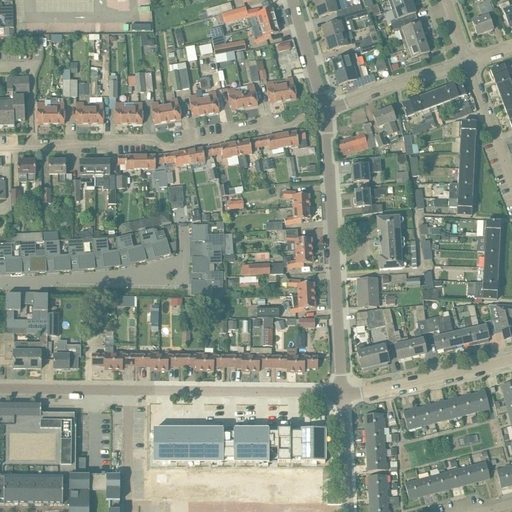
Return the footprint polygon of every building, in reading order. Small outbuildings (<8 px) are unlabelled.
[(340,8),(338,0),(336,0),(316,6),(319,18),(329,15),(337,13),(336,12),(340,11),(339,8),(340,8)] [(393,0),(389,2),(392,11),(413,4),(411,0),(393,0)] [(490,0),(481,0),(483,4),(478,6),(482,19),(472,22),(477,36),(493,31),(487,15),(492,13),(493,15),(494,15),(489,3),(491,2),(490,0)] [(511,7),(510,8),(508,2),(499,5),(502,15),(504,14),(508,25),(509,25),(510,28),(511,26),(511,7)] [(232,11),(230,3),(205,10),(206,12),(198,14),(200,20),(232,11)] [(344,9),(346,16),(362,11),(360,4),(344,9)] [(391,22),(393,28),(416,20),(414,14),(416,14),(413,4),(392,11),(395,20),(391,22)] [(373,5),(367,7),(371,18),(381,15),(377,5),(373,6),(373,5)] [(245,7),(218,15),(221,23),(225,22),(225,23),(244,18),(245,19),(248,19),(250,18),(253,28),(260,26),(264,24),(269,23),(275,21),(272,9),(260,13),(259,9),(258,9),(258,10),(247,12),(245,7)] [(367,10),(362,11),(346,16),(348,22),(369,15),(368,12),(367,10)] [(416,20),(393,28),(394,33),(399,31),(402,41),(423,34),(419,24),(421,24),(421,23),(418,25),(416,20)] [(253,28),(251,28),(254,39),(256,44),(267,40),(267,41),(267,40),(271,39),(270,36),(279,33),(275,21),(269,23),(264,24),(260,26),(253,28)] [(326,40),(349,33),(347,26),(345,26),(343,22),(322,28),(326,40)] [(378,42),(375,34),(375,33),(375,32),(373,26),(367,28),(371,38),(370,39),(369,38),(353,43),(355,50),(359,49),(379,43),(378,42)] [(180,30),(174,32),(178,46),(184,44),(180,30)] [(384,31),(375,34),(378,42),(378,41),(386,39),(384,31)] [(349,33),(326,40),(329,52),(352,45),(351,40),(345,41),(343,35),(349,33)] [(406,51),(426,44),(423,34),(402,41),(406,51)] [(224,36),(212,39),(214,47),(215,56),(227,54),(235,52),(241,51),(246,50),(244,42),(225,45),(224,36)] [(379,43),(359,49),(361,54),(380,48),(379,43)] [(426,44),(406,51),(409,60),(404,62),(406,67),(429,59),(427,54),(429,53),(426,44)] [(194,47),(186,48),(186,50),(187,55),(188,63),(197,61),(196,57),(194,48),(194,47)] [(237,60),(235,52),(227,54),(228,62),(237,60)] [(332,62),(336,74),(360,67),(356,55),(332,62)] [(395,57),(388,59),(392,69),(398,66),(395,57)] [(259,82),(255,61),(248,63),(249,68),(248,68),(251,84),(259,82)] [(185,64),(177,65),(182,91),(190,90),(185,64)] [(182,91),(177,65),(169,66),(170,73),(169,73),(173,93),(182,91)] [(490,71),(495,86),(510,80),(504,65),(490,71)] [(363,78),(360,67),(336,74),(339,86),(349,83),(349,86),(357,83),(358,89),(375,82),(373,75),(363,78)] [(267,80),(265,71),(258,72),(260,81),(267,80)] [(135,77),(136,94),(145,93),(143,74),(135,75),(135,77)] [(153,92),(151,74),(144,74),(145,87),(146,93),(153,92)] [(209,78),(200,79),(201,91),(211,89),(209,78)] [(285,81),(279,82),(280,86),(283,102),(296,100),(292,79),(285,81)] [(511,95),(511,86),(510,80),(495,86),(501,100),(511,95)] [(273,83),(266,84),(270,104),(283,102),(280,86),(279,82),(273,83)] [(460,82),(446,88),(451,102),(453,106),(455,113),(462,110),(458,99),(466,96),(460,82)] [(89,85),(79,85),(79,96),(89,96),(89,85)] [(248,92),(242,93),(244,109),(258,106),(254,86),(247,88),(248,92)] [(453,106),(451,102),(446,88),(431,93),(436,107),(442,105),(445,111),(453,107),(453,106)] [(231,111),(244,109),(242,93),(236,94),(235,90),(227,91),(231,111)] [(203,100),(206,116),(219,113),(216,93),(208,94),(209,99),(203,100)] [(427,95),(416,99),(422,113),(436,107),(431,93),(428,94),(427,95)] [(511,95),(501,100),(506,115),(511,112),(511,95)] [(24,96),(11,97),(11,99),(0,99),(0,127),(15,127),(14,122),(25,121),(24,96)] [(193,118),(206,116),(203,100),(197,101),(196,97),(189,98),(191,108),(193,118)] [(51,99),(51,109),(51,125),(64,125),(64,104),(57,104),(57,99),(51,99)] [(407,118),(422,113),(416,99),(402,104),(407,118)] [(171,106),(165,107),(168,122),(181,120),(179,110),(177,100),(170,101),(171,106)] [(154,125),(168,122),(165,107),(159,108),(158,103),(151,105),(153,115),(154,125)] [(37,125),(51,125),(51,109),(45,109),(45,104),(37,104),(37,125)] [(90,125),(90,109),(84,109),(84,104),(76,104),(76,125),(90,125)] [(90,125),(103,125),(103,115),(103,104),(96,104),(96,109),(90,109),(90,125)] [(115,104),(115,125),(129,125),(129,109),(129,104),(115,104)] [(135,109),(129,109),(129,125),(142,125),(142,104),(135,104),(135,109)] [(455,113),(457,119),(472,113),(470,107),(462,110),(455,113)] [(395,121),(390,108),(373,115),(378,129),(385,126),(388,136),(399,133),(394,122),(395,121)] [(436,127),(430,113),(423,116),(428,130),(436,127)] [(428,130),(426,123),(411,129),(413,135),(428,130)] [(461,123),(460,138),(475,139),(476,123),(461,123)] [(373,138),(371,124),(363,125),(363,129),(363,131),(357,134),(358,137),(337,143),(341,157),(375,147),(373,138)] [(304,131),(282,135),(284,148),(297,146),(298,150),(307,149),(306,139),(304,131)] [(270,151),(284,148),(282,135),(258,139),(260,148),(269,147),(270,151)] [(387,146),(383,135),(375,138),(379,149),(387,146)] [(404,147),(412,146),(410,136),(403,137),(404,147)] [(460,138),(459,154),(474,155),(475,139),(460,138)] [(245,156),(252,155),(252,152),(251,150),(260,148),(258,139),(257,140),(243,142),(239,143),(235,144),(237,157),(240,169),(247,168),(245,156)] [(237,157),(235,144),(212,148),(213,156),(222,155),(223,160),(237,157)] [(412,146),(404,147),(405,155),(407,155),(413,155),(412,146)] [(213,156),(212,148),(188,152),(191,166),(205,163),(204,158),(213,156)] [(173,155),(164,155),(165,164),(175,163),(176,168),(191,166),(188,152),(173,155)] [(474,170),(474,155),(459,154),(459,169),(474,170)] [(155,156),(141,157),(141,170),(155,170),(155,165),(165,164),(164,155),(155,156)] [(141,157),(118,157),(118,165),(126,165),(126,170),(141,170),(141,157)] [(296,177),(293,157),(286,159),(289,178),(296,177)] [(381,173),(380,158),(363,159),(353,160),(353,167),(354,183),(369,182),(368,174),(381,173)] [(411,167),(418,167),(416,158),(410,159),(411,167)] [(273,169),(272,160),(262,162),(264,171),(273,169)] [(35,175),(35,161),(19,162),(19,169),(18,169),(18,170),(19,170),(19,183),(35,183),(35,175)] [(72,181),(71,181),(71,175),(65,175),(65,161),(49,161),(49,176),(57,176),(57,184),(65,184),(72,184),(72,181)] [(86,184),(86,188),(95,188),(95,186),(95,161),(80,161),(80,177),(81,177),(81,181),(72,181),(72,184),(72,203),(78,203),(78,189),(81,189),(81,184),(86,184)] [(108,190),(109,190),(109,176),(109,161),(95,161),(95,186),(103,186),(103,191),(108,190)] [(264,172),(262,161),(254,162),(256,173),(264,172)] [(412,178),(419,177),(419,174),(418,169),(418,167),(411,167),(412,178)] [(217,180),(215,169),(209,171),(211,182),(217,180)] [(458,185),(473,186),(474,170),(459,169),(458,185)] [(160,180),(158,180),(159,181),(159,189),(161,189),(162,191),(165,190),(165,189),(167,188),(167,185),(166,174),(166,172),(160,172),(160,175),(160,180)] [(408,179),(407,172),(395,173),(396,185),(409,183),(408,179)] [(120,177),(116,177),(116,190),(127,190),(127,177),(120,177)] [(473,186),(458,185),(449,185),(449,192),(458,193),(457,200),(472,201),(473,186)] [(226,186),(219,187),(221,198),(229,196),(226,186)] [(182,187),(168,189),(169,203),(183,202),(182,187)] [(355,199),(354,199),(354,204),(356,205),(356,208),(361,208),(366,207),(370,207),(370,206),(369,197),(379,196),(379,197),(386,196),(386,188),(379,189),(379,190),(369,191),(369,190),(365,191),(355,192),(355,199)] [(51,204),(51,189),(42,189),(42,204),(51,204)] [(260,191),(261,199),(275,198),(274,189),(260,191)] [(415,198),(422,199),(421,190),(414,191),(415,198)] [(20,191),(12,191),(12,207),(20,207),(20,191)] [(293,198),(294,208),(309,207),(309,195),(296,196),(295,192),(295,193),(284,192),(283,198),(293,198)] [(424,209),(422,199),(415,198),(417,210),(424,209)] [(471,217),(472,201),(457,200),(449,200),(448,208),(457,208),(456,216),(471,217)] [(382,206),(370,206),(370,207),(371,214),(382,212),(382,206)] [(310,220),(309,207),(294,208),(294,218),(285,219),(285,225),(301,223),(301,220),(310,220)] [(199,210),(191,211),(193,222),(201,221),(199,210)] [(402,269),(399,217),(377,218),(377,232),(378,232),(379,241),(375,242),(374,242),(373,243),(373,244),(374,244),(374,245),(374,246),(374,247),(375,248),(379,247),(379,257),(380,271),(402,269)] [(485,232),(485,237),(500,238),(501,223),(486,222),(485,232)] [(130,223),(121,225),(124,234),(132,232),(130,223)] [(277,231),(282,231),(282,223),(266,224),(266,232),(277,231)] [(419,226),(421,237),(428,236),(427,225),(419,226)] [(202,242),(202,250),(221,249),(225,249),(224,243),(224,235),(207,236),(207,226),(191,226),(191,242),(202,242)] [(153,229),(140,233),(144,251),(152,249),(155,259),(171,255),(166,239),(157,242),(153,229)] [(282,231),(277,231),(277,243),(288,244),(288,243),(296,244),(296,252),(312,252),(311,239),(298,240),(298,230),(282,231)] [(12,238),(12,243),(43,242),(43,236),(43,235),(42,235),(42,233),(12,235),(12,238)] [(58,233),(43,233),(43,235),(43,236),(43,242),(58,241),(58,235),(58,233)] [(128,255),(131,265),(146,261),(144,251),(142,245),(133,248),(130,235),(116,238),(118,251),(119,257),(128,255)] [(485,237),(484,253),(499,254),(500,238),(485,237)] [(93,254),(94,259),(103,258),(104,269),(120,267),(119,257),(118,251),(109,252),(107,239),(92,240),(93,254)] [(69,255),(70,261),(78,260),(79,271),(95,270),(94,259),(93,254),(84,254),(83,240),(73,240),(68,241),(69,255)] [(45,257),(46,262),(54,262),(54,272),(70,272),(70,261),(69,255),(60,256),(59,241),(45,242),(45,257)] [(422,242),(423,250),(431,250),(429,241),(422,242)] [(11,244),(0,244),(0,264),(6,264),(6,274),(22,274),(22,263),(21,243),(21,258),(12,258),(11,244)] [(35,243),(21,243),(22,263),(30,263),(30,274),(46,273),(46,262),(45,257),(36,257),(35,243)] [(221,250),(221,249),(202,250),(202,258),(192,258),(192,274),(209,273),(208,264),(222,264),(221,250)] [(431,250),(423,250),(425,261),(432,260),(431,250)] [(312,264),(312,252),(296,252),(297,262),(290,263),(290,257),(282,258),(284,268),(288,267),(288,269),(304,267),(304,264),(312,264)] [(484,253),(483,268),(498,269),(499,254),(484,253)] [(270,276),(269,264),(248,265),(248,266),(242,266),(242,277),(270,276)] [(477,268),(476,284),(483,284),(498,285),(498,269),(483,268),(483,269),(477,268)] [(424,273),(425,281),(432,281),(431,272),(424,273)] [(191,289),(191,297),(207,297),(207,288),(222,288),(223,273),(209,273),(192,274),(192,275),(202,274),(202,281),(191,281),(191,289)] [(258,289),(258,277),(234,279),(235,290),(240,290),(240,288),(252,287),(252,289),(258,289)] [(420,287),(419,279),(406,280),(406,288),(420,287)] [(299,297),(314,296),(314,284),(301,284),(300,280),(300,281),(288,281),(288,287),(298,288),(299,297)] [(358,294),(377,293),(376,280),(357,281),(358,294)] [(432,281),(425,281),(427,291),(434,290),(432,281)] [(467,283),(467,299),(482,300),(497,300),(498,285),(483,284),(467,283)] [(434,290),(427,291),(422,292),(422,301),(439,302),(438,290),(434,290)] [(377,293),(358,294),(359,308),(378,307),(377,293)] [(5,329),(5,334),(14,335),(26,335),(26,321),(14,321),(14,311),(21,312),(21,295),(6,295),(6,298),(5,311),(5,329)] [(26,329),(26,335),(47,335),(48,315),(48,296),(33,295),(33,312),(33,321),(26,321),(26,329)] [(292,307),(289,308),(290,314),(306,312),(306,309),(315,308),(314,296),(299,297),(291,297),(292,307)] [(394,296),(385,296),(386,304),(395,304),(394,296)] [(115,297),(115,307),(136,308),(137,297),(115,297)] [(167,299),(167,312),(180,313),(181,300),(167,299)] [(511,307),(489,306),(492,322),(493,322),(500,320),(505,340),(504,340),(504,341),(511,338),(511,307)] [(423,307),(416,307),(416,309),(417,322),(425,322),(425,321),(424,308),(423,307)] [(466,331),(460,333),(463,346),(473,343),(474,346),(476,345),(467,307),(462,307),(464,314),(462,314),(466,331)] [(474,307),(467,307),(476,345),(479,345),(478,342),(481,341),(484,344),(488,343),(488,340),(489,340),(488,336),(496,334),(493,322),(492,322),(485,323),(485,327),(479,328),(476,317),(474,311),(474,307)] [(368,320),(367,320),(368,327),(368,331),(385,327),(381,311),(381,310),(373,312),(368,312),(368,320)] [(390,310),(381,311),(385,327),(393,325),(390,310)] [(368,312),(355,314),(356,328),(368,327),(367,320),(368,320),(368,312)] [(442,314),(442,316),(443,318),(450,351),(453,351),(452,348),(463,346),(460,333),(453,334),(450,322),(449,317),(448,312),(442,314)] [(47,335),(47,337),(51,337),(58,337),(58,315),(48,315),(47,335)] [(427,320),(426,320),(428,334),(439,331),(440,337),(433,339),(437,352),(447,349),(448,352),(450,351),(444,324),(443,318),(442,316),(427,320)] [(273,320),(263,320),(263,347),(272,347),(273,320)] [(285,329),(282,321),(274,324),(277,332),(285,329)] [(415,342),(408,343),(412,358),(426,355),(423,345),(422,340),(421,340),(420,336),(419,331),(418,332),(413,333),(415,342)] [(395,337),(393,337),(395,344),(395,346),(398,361),(412,358),(408,343),(407,338),(400,340),(399,332),(394,333),(395,337)] [(13,370),(27,370),(27,346),(20,346),(20,343),(14,343),(14,335),(5,334),(4,334),(4,344),(6,344),(5,357),(13,357),(13,370)] [(27,346),(27,370),(41,370),(41,357),(47,357),(47,361),(47,355),(47,337),(47,335),(40,335),(40,344),(34,343),(34,346),(27,346)] [(113,336),(105,336),(105,349),(113,349),(113,336)] [(54,360),(54,370),(69,370),(69,369),(77,369),(78,358),(80,358),(80,346),(67,346),(67,342),(57,342),(57,355),(54,355),(54,360)] [(368,368),(375,367),(371,349),(364,351),(363,345),(356,346),(361,370),(363,369),(363,371),(365,372),(368,371),(369,370),(368,368)] [(384,346),(371,349),(375,367),(381,365),(382,366),(383,368),(386,367),(387,365),(387,364),(388,363),(384,346)] [(205,355),(205,372),(213,372),(213,368),(227,368),(228,358),(217,358),(217,356),(213,356),(213,349),(205,349),(205,355)] [(287,373),(296,373),(296,355),(296,349),(287,349),(287,356),(284,356),(284,358),(273,358),(273,368),(287,368),(287,373)] [(105,371),(114,371),(114,354),(102,354),(102,356),(92,356),(92,366),(105,366),(105,371)] [(114,354),(114,371),(122,371),(122,366),(136,367),(137,357),(126,357),(126,354),(114,354)] [(150,371),(159,371),(159,355),(147,355),(147,357),(137,357),(136,367),(150,367),(150,371)] [(168,367),(182,367),(182,357),(171,357),(172,355),(159,355),(159,371),(168,371),(168,367)] [(182,357),(182,367),(196,367),(196,372),(205,372),(205,355),(193,355),(193,357),(182,357)] [(296,355),(296,373),(304,373),(304,369),(318,369),(318,358),(308,358),(308,356),(305,356),(305,355),(296,355)] [(241,372),(250,372),(250,356),(238,356),(238,358),(228,358),(227,368),(241,368),(241,372)] [(259,368),(273,368),(273,358),(262,358),(262,356),(250,356),(250,372),(259,373),(259,368)] [(504,400),(511,397),(511,383),(499,387),(501,387),(504,400)] [(471,394),(476,413),(489,410),(484,390),(477,392),(478,394),(471,395),(471,394)] [(457,397),(462,417),(476,413),(471,394),(464,396),(464,397),(458,399),(457,397)] [(462,417),(457,397),(450,399),(451,401),(444,402),(444,401),(443,401),(448,420),(462,417)] [(430,404),(435,424),(448,420),(443,401),(437,403),(437,404),(431,406),(430,404)] [(69,475),(76,476),(76,416),(74,416),(74,414),(41,414),(41,405),(0,404),(0,505),(63,506),(69,506),(69,475)] [(435,424),(430,404),(423,406),(424,408),(417,409),(417,408),(416,408),(421,427),(435,424)] [(407,431),(421,427),(416,408),(410,410),(410,411),(403,413),(403,411),(402,412),(404,419),(406,426),(407,431)] [(153,431),(153,464),(223,464),(223,460),(233,460),(233,463),(269,464),(269,452),(269,450),(277,450),(277,451),(277,460),(277,464),(290,464),(290,460),(298,460),(300,460),(300,461),(300,463),(325,463),(325,415),(310,415),(310,431),(300,431),(300,434),(293,434),(290,434),(290,431),(277,431),(277,434),(269,434),(269,431),(251,431),(251,434),(246,434),(246,431),(233,431),(233,434),(223,434),(223,431),(205,431),(205,434),(201,434),(201,431),(182,431),(182,434),(178,434),(178,431),(153,431)] [(384,429),(385,429),(385,424),(385,422),(383,422),(383,415),(364,416),(365,430),(384,429)] [(384,429),(365,430),(366,444),(384,443),(386,443),(385,436),(384,436),(384,429)] [(384,443),(366,444),(367,458),(385,457),(387,457),(386,450),(385,450),(384,443)] [(385,457),(367,458),(367,472),(377,472),(387,471),(387,464),(386,464),(385,457)] [(485,463),(472,467),(476,483),(490,480),(485,463)] [(501,489),(511,486),(511,474),(510,466),(496,470),(501,489)] [(458,470),(463,487),(476,483),(472,467),(458,470)] [(445,474),(449,490),(463,487),(458,470),(445,474)] [(432,477),(436,494),(449,490),(445,474),(432,477)] [(119,511),(120,476),(76,476),(69,475),(69,506),(68,511),(119,511)] [(386,476),(378,477),(368,477),(368,491),(387,490),(389,490),(388,483),(386,483),(386,476)] [(418,481),(423,497),(436,494),(432,477),(418,481)] [(409,501),(423,497),(418,481),(405,484),(409,501)] [(368,491),(369,506),(388,505),(398,504),(398,498),(393,498),(393,499),(389,499),(389,497),(388,498),(387,491),(387,490),(368,491)]
